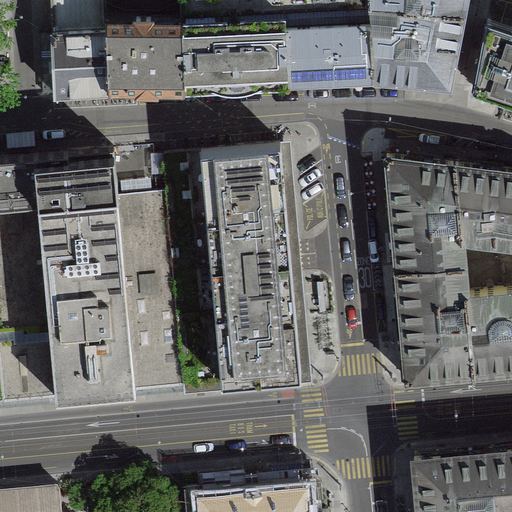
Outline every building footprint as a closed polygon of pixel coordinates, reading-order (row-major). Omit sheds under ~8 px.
[(107,27),(106,18),(105,0),(52,0),(54,30),(107,27)] [(123,8),(105,0),(106,18),(182,19),(181,0),(160,8),(123,8)] [(288,24),(371,19),(371,3),(370,0),(181,0),(182,19),(184,29),(288,24)] [(370,0),(371,3),(465,11),(466,0),(370,0)] [(465,11),(371,3),(371,19),(374,77),(451,83),(465,11)] [(184,29),(182,19),(106,18),(107,27),(110,86),(187,86),(184,29)] [(374,77),(371,19),(288,24),(290,81),(374,77)] [(476,85),(511,96),(511,26),(489,19),(476,85)] [(290,81),(288,24),(184,29),(187,86),(290,81)] [(110,86),(107,27),(54,30),(56,90),(56,92),(110,89),(110,86)] [(56,90),(54,30),(42,31),(44,90),(56,90)] [(282,141),(207,148),(217,262),(228,378),(300,371),(282,141)] [(0,203),(38,199),(119,193),(115,146),(56,151),(0,155),(0,203)] [(217,262),(207,148),(164,151),(166,188),(174,267),(217,262)] [(455,159),(388,151),(398,266),(467,260),(464,234),(455,159)] [(511,166),(455,159),(464,234),(511,239),(511,166)] [(119,193),(137,386),(185,382),(174,267),(166,188),(119,193)] [(137,386),(119,193),(38,199),(56,394),(137,386)] [(56,394),(38,199),(0,203),(0,355),(5,398),(56,394)] [(467,260),(398,266),(408,376),(475,371),(469,288),(467,260)] [(217,262),(174,267),(185,382),(228,378),(217,262)] [(511,284),(469,288),(475,371),(511,367),(511,284)] [(499,511),(500,507),(511,505),(511,443),(414,452),(419,511),(499,511)] [(0,511),(63,511),(60,482),(0,488),(0,511)] [(308,511),(306,483),(203,493),(204,511),(308,511)]
